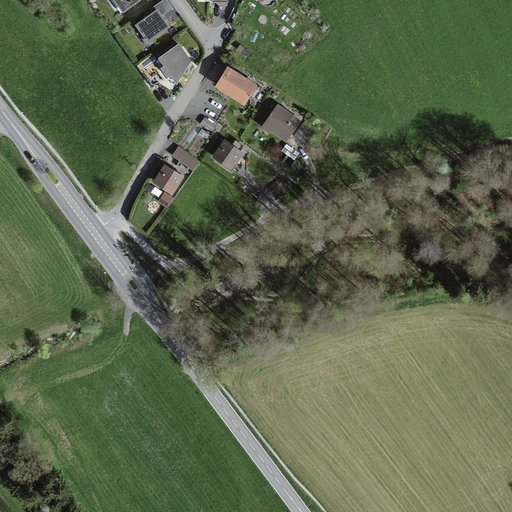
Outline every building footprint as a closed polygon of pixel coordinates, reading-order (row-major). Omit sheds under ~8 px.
[(147,0),(112,0),(124,16),(147,0)] [(171,31),(156,12),(134,28),(150,48),(171,31)] [(193,67),(180,48),(156,63),(169,83),(193,67)] [(260,88),(229,69),(216,91),(246,109),(260,88)] [(299,121),(277,106),(263,127),(285,142),(299,121)] [(205,118),(201,123),(212,132),(216,127),(205,118)] [(311,131),(302,124),(295,135),(304,142),(311,131)] [(245,155),(225,142),(213,159),(233,173),(245,155)] [(194,159),(178,148),(174,154),(189,166),(194,159)] [(185,180),(165,167),(153,185),(174,198),(185,180)] [(285,183),(281,178),(270,188),(274,193),(285,183)]
